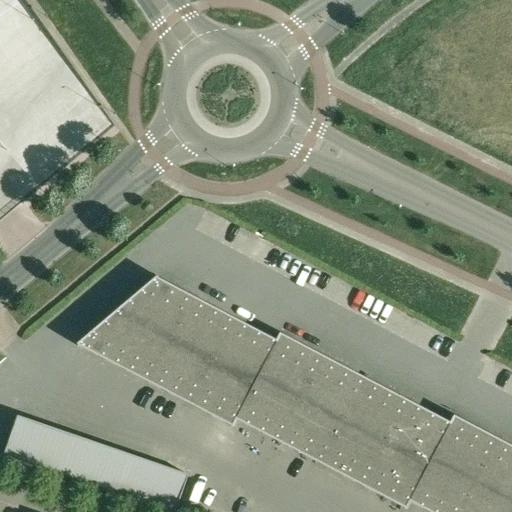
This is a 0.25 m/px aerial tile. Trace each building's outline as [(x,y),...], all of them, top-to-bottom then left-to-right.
[(116,312),(169,340),(192,297),(158,279),(157,277),(116,312)] [(169,340),(212,362),(234,320),(192,297),(169,340)] [(78,347),(147,383),(169,340),(116,312),(76,346),(78,347)] [(234,320),(212,362),(254,385),(258,377),(280,335),(279,334),(276,341),(234,320)] [(258,377),(300,400),(323,357),(280,335),(258,377)] [(147,383),(189,405),(212,362),(169,340),(147,383)] [(323,357),(300,400),(343,422),(365,379),(323,357)] [(254,385),(212,362),(189,405),(232,427),(254,385)] [(258,377),(254,385),(232,427),(232,428),(236,421),(278,443),(300,400),(258,377)] [(385,445),(408,402),(365,379),(343,422),(385,445)] [(343,422),(300,400),(278,443),(320,465),(343,422)] [(408,402),(385,445),(428,467),(432,460),(454,417),(453,417),(449,424),(408,402)] [(4,455),(23,462),(36,423),(17,417),(10,437),(4,455)] [(432,460),(474,482),(497,440),(454,417),(432,460)] [(385,445),(343,422),(320,465),(363,487),(385,445)] [(55,430),(36,423),(23,462),(42,469),(55,430)] [(55,430),(42,469),(61,475),(74,436),(55,430)] [(93,443),(74,436),(61,475),(80,482),(93,443)] [(511,447),(497,440),(474,482),(511,502),(511,447)] [(112,449),(93,443),(80,482),(99,488),(112,449)] [(405,510),(428,467),(385,445),(363,487),(405,510)] [(117,495),(131,456),(112,449),(99,488),(117,495)] [(150,462),(131,456),(117,495),(136,501),(150,462)] [(432,460),(428,467),(405,510),(406,510),(410,503),(426,511),(458,511),(474,482),(432,460)] [(136,501),(155,508),(169,469),(150,462),(136,501)] [(188,476),(169,469),(155,508),(167,511),(175,511),(181,496),(188,476)] [(511,511),(511,502),(474,482),(458,511),(511,511)]
